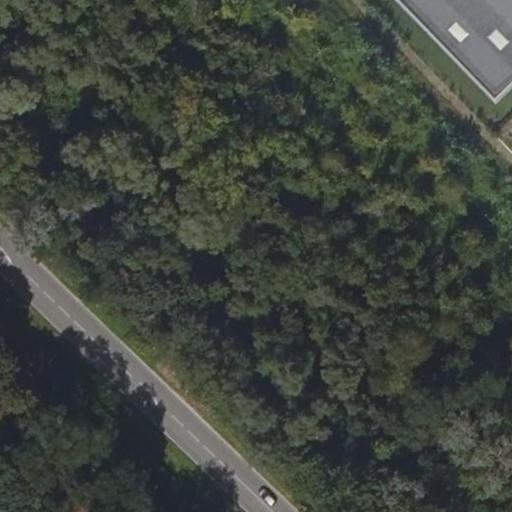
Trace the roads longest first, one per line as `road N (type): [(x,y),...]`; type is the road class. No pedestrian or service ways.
road 1 (secondary): [(270,511),(0,250)]
road 2 (unclassified): [(170,511),(0,347)]
